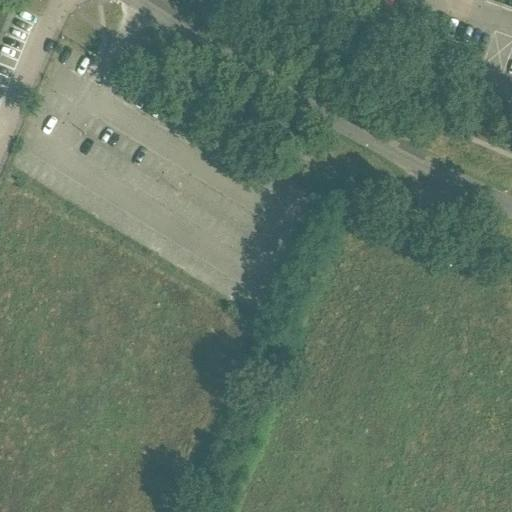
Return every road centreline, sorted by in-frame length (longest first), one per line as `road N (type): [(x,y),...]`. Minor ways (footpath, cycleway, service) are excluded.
road 1 (residential): [(136,0),(363,139),(511,207)]
road 2 (track): [(433,172),(297,511)]
